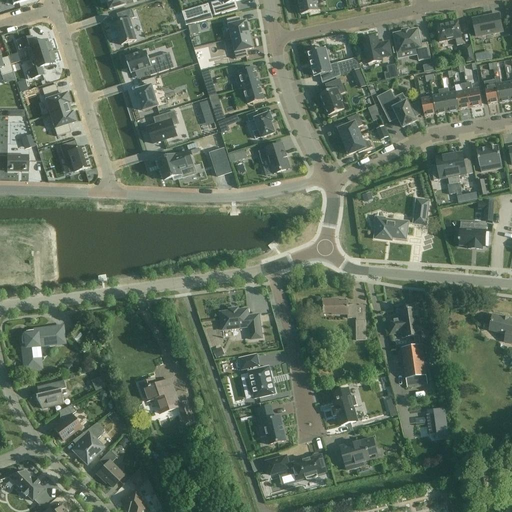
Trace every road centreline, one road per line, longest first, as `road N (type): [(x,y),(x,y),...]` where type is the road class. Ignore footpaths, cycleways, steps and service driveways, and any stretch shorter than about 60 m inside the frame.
road 1 (tertiary): [(273,269),(0,306)]
road 2 (residential): [(113,195),(253,196),(325,175)]
road 3 (residential): [(330,187),(429,136),(511,120)]
road 4 (residential): [(113,195),(55,9)]
road 5 (tertiary): [(511,285),(351,268),(324,249)]
road 6 (residential): [(273,269),(309,425)]
road 7 (residential): [(420,10),(276,39)]
road 8 (residential): [(325,175),(298,119),(276,39)]
